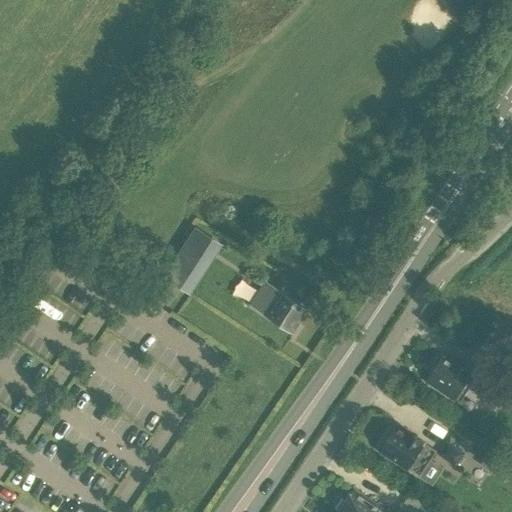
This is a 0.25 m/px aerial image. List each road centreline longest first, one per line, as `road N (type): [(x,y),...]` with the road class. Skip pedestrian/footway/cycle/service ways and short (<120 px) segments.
road 1 (primary): [(236,511),(511,107)]
road 2 (unclassified): [(281,511),(433,287),(511,214)]
